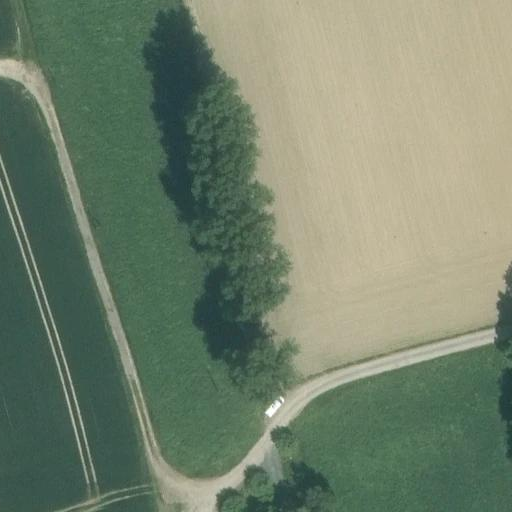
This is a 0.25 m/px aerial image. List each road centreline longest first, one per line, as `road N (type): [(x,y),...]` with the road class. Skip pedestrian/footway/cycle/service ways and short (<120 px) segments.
road 1 (track): [(178,511),(170,508),(49,74),(0,71)]
road 2 (track): [(511,337),(312,392),(279,464),(294,511)]
